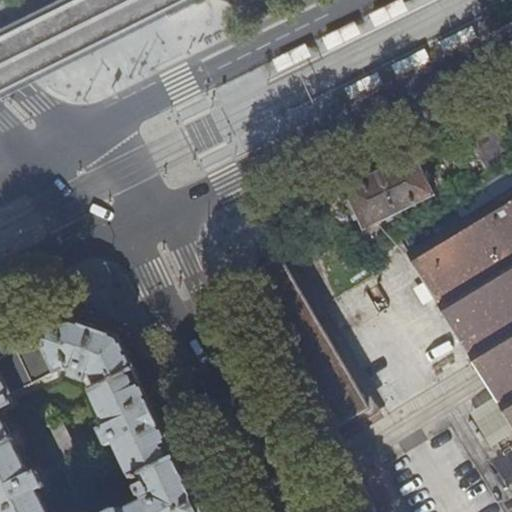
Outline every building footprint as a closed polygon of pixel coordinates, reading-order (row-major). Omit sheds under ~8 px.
[(401,0),(396,0),(368,14),(374,26),(407,10),(401,0)] [(354,21),(321,37),(327,49),(360,33),(354,21)] [(473,26),(440,42),(446,54),(479,38),(473,26)] [(273,60),(280,72),(312,56),(306,44),(273,60)] [(426,49),(393,65),(400,79),(432,62),(426,49)] [(379,73),(346,88),(353,102),(386,86),(379,73)] [(467,133),(486,171),(511,157),(511,154),(495,120),(467,133)] [(354,210),(364,231),(437,194),(417,153),(382,171),(344,189),(354,210)] [(511,420),(511,165),(404,223),(417,244),(408,250),(511,420)] [(283,219),(289,229),(313,217),(307,207),(283,219)] [(315,397),(330,428),(372,408),(283,254),(255,267),(315,397)] [(122,339),(74,322),(63,328),(13,352),(0,358),(0,511),(202,511),(193,493),(159,420),(140,378),(133,363),(122,339)]
